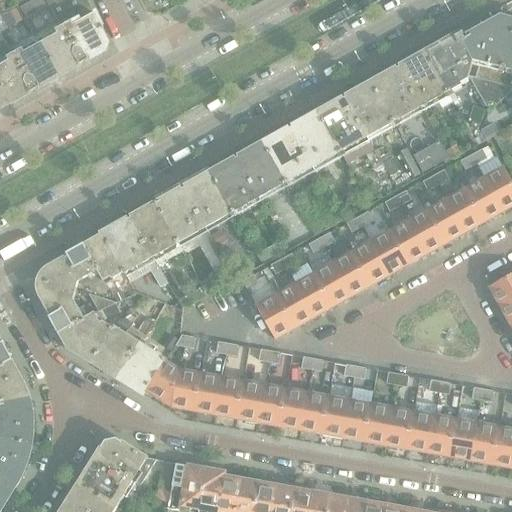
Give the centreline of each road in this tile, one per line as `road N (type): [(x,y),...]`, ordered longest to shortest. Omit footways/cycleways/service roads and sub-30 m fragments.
road 1 (tertiary): [(0,239),(436,0)]
road 2 (residential): [(81,411),(170,435),(511,495)]
road 3 (residential): [(357,328),(316,352),(273,344),(230,323),(213,295)]
road 4 (tertiary): [(147,74),(0,157)]
road 5 (tertiary): [(279,0),(147,74)]
road 6 (residential): [(81,411),(52,381),(0,287)]
road 7 (residential): [(357,328),(378,353),(478,373)]
road 8 (residential): [(478,373),(505,365),(453,274)]
